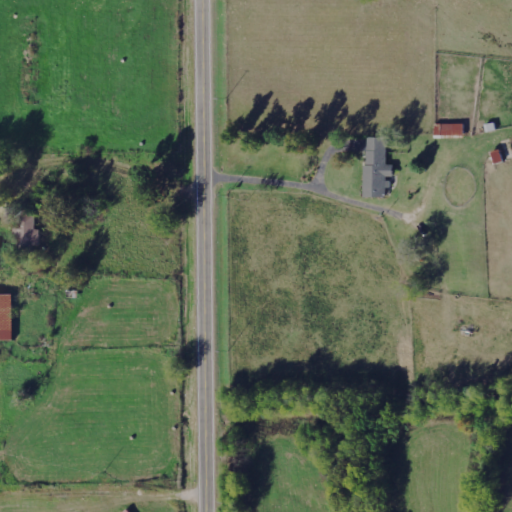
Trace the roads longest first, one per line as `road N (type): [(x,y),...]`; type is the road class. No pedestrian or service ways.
road 1 (secondary): [(210,511),(205,0)]
road 2 (residential): [(206,18),(0,17)]
